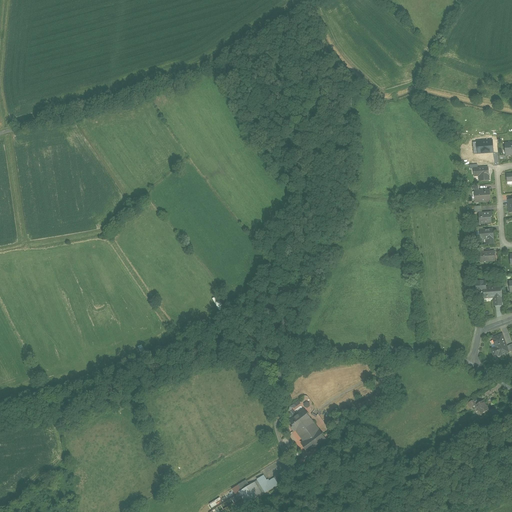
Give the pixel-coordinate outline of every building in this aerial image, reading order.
[(476,138),(477,149),(485,148),(485,149),(491,149),(490,138),(484,139),(484,137),(476,138)] [(511,139),(503,140),(504,152),(511,151),(511,139)] [(478,178),(488,176),(487,164),(472,165),(473,173),(477,173),(478,178)] [(489,186),(473,187),(474,199),(489,198),(489,186)] [(490,208),(477,209),(478,221),(491,220),(490,208)] [(492,225),(478,226),(479,237),(484,236),(485,242),(493,241),(492,225)] [(478,249),(478,259),(493,259),(493,248),(478,249)] [(491,295),(492,303),(500,303),(499,284),(484,285),(484,278),(473,279),(474,288),(481,287),(482,296),(491,295)] [(214,298),(220,310),(224,308),(218,296),(214,298)] [(493,355),(508,350),(505,343),(501,330),(491,334),(494,344),(490,346),(493,355)] [(474,403),(479,411),(487,407),(482,397),(478,400),(476,396),(473,398),(472,396),(465,400),(468,406),(474,403)] [(299,440),(306,450),(325,436),(303,406),(284,420),(291,430),(293,429),(301,438),(299,440)] [(282,440),(290,449),(295,444),(291,439),(294,437),(294,436),(295,434),(293,431),(282,440)] [(227,511),(276,481),(272,475),(266,478),(262,471),(248,480),(244,475),(235,481),(239,487),(209,506),(212,511),(211,511),(227,511)]
